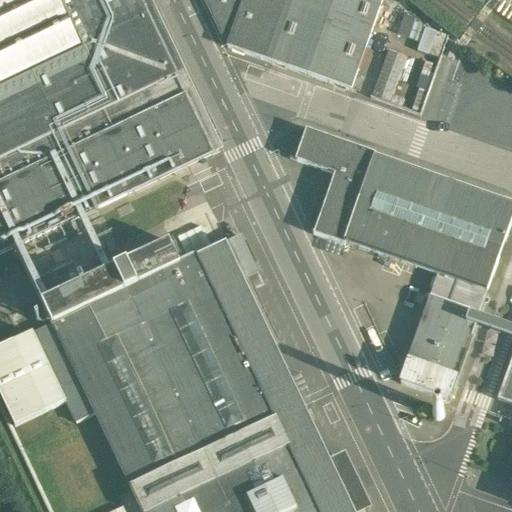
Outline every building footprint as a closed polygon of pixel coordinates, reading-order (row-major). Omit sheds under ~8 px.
[(137,0),(0,0),(0,257),(212,155),(137,0)] [(203,0),(227,49),(244,0),(203,0)] [(244,0),(227,49),(265,62),(286,0),(244,0)] [(286,0),(265,62),(350,92),(382,0),(286,0)] [(393,103),(409,57),(390,50),(374,96),(393,103)] [(376,156),(300,129),(289,160),(342,178),(321,237),(313,234),(313,236),(344,246),(345,244),(374,157),(375,158),(376,156)] [(511,205),(375,158),(374,157),(345,244),(438,276),(485,292),(486,293),(511,220),(511,205)] [(235,231),(220,238),(224,246),(226,245),(239,238),(235,231)] [(110,234),(88,244),(97,262),(119,252),(110,234)] [(213,248),(214,245),(213,242),(212,241),(209,240),(206,241),(205,243),(204,245),(205,248),(207,249),(209,250),(212,249),(213,248)] [(169,244),(41,305),(52,328),(179,266),(169,244)] [(224,246),(199,258),(198,257),(179,266),(52,328),(94,415),(95,417),(140,511),(353,511),(226,245),(224,246)] [(204,252),(205,249),(204,247),(202,245),(200,245),(198,245),(196,247),(195,249),(196,252),(198,253),(200,254),(202,253),(204,252)] [(195,256),(196,253),(195,251),(194,249),(191,249),(189,250),(187,251),(187,254),(187,256),(189,258),(191,258),(194,258),(195,256)] [(485,292),(438,276),(430,298),(477,314),(485,292)] [(477,314),(430,298),(399,384),(448,400),(478,314),(477,314)] [(52,328),(14,346),(13,345),(0,350),(0,398),(15,430),(66,406),(76,427),(95,417),(94,415),(52,328)] [(511,359),(497,402),(511,406),(511,359)]
